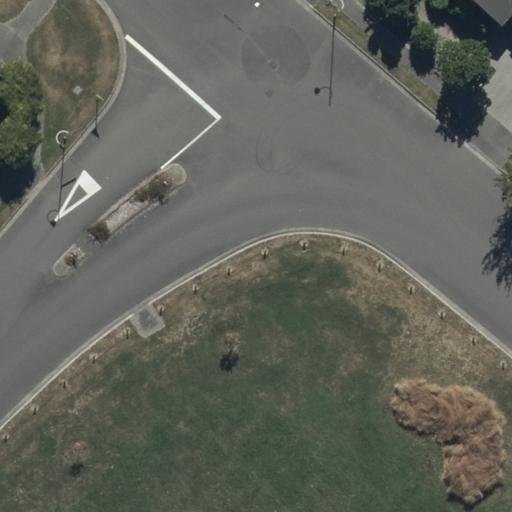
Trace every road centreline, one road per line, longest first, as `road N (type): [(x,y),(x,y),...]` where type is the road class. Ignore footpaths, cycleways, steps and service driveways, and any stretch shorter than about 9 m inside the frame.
road 1 (residential): [(269,75),(0,329)]
road 2 (residential): [(511,279),(269,75)]
